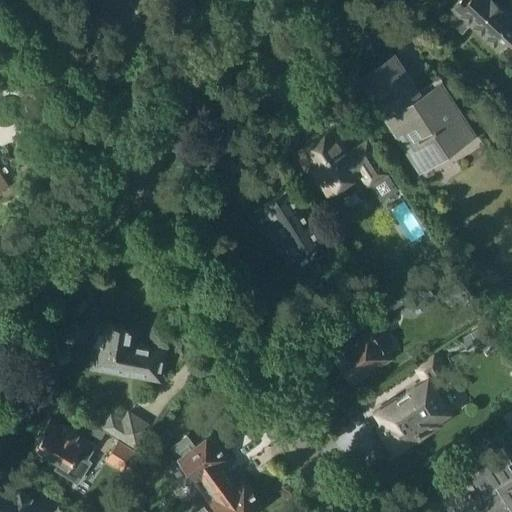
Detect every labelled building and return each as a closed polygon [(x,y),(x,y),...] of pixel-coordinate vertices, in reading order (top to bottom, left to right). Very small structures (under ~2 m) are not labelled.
[(454,8),(445,16),(461,31),(470,23),(497,48),(511,63),(511,0),(507,0),(501,7),(493,0),(457,0),(452,6),(454,8)] [(416,100),(390,59),(362,77),(422,170),(472,137),(439,85),(416,100)] [(329,193),(330,192),(335,199),(351,188),(346,181),(359,173),(368,187),(370,186),(380,200),(397,190),(386,172),(366,142),(345,156),(341,149),(342,148),(330,130),(301,150),(306,157),(302,160),(318,184),(322,182),(329,193)] [(263,204),(275,222),(268,227),(290,261),(323,239),(312,223),(309,225),(286,190),(263,204)] [(410,283),(390,297),(396,307),(408,299),(413,307),(416,312),(426,306),(423,300),(434,293),(423,275),(410,283)] [(350,339),(331,351),(351,381),(390,355),(370,325),(382,318),(375,306),(342,327),(350,339)] [(490,317),(461,336),(467,345),(477,338),(482,344),(500,332),(490,317)] [(135,329),(100,322),(92,366),(158,377),(163,349),(132,344),(135,329)] [(422,378),(370,411),(376,422),(373,424),(392,454),(452,416),(435,389),(449,380),(432,354),(414,365),(422,378)] [(100,427),(119,439),(118,440),(135,451),(136,449),(138,450),(157,428),(128,409),(121,419),(110,412),(100,427)] [(49,420),(33,445),(57,460),(52,468),(75,482),(89,459),(85,457),(89,449),(93,443),(85,438),(60,423),(59,426),(49,420)] [(157,428),(138,450),(148,457),(164,432),(157,428)] [(178,457),(169,463),(177,475),(181,480),(189,473),(194,480),(192,481),(202,494),(227,476),(218,465),(230,456),(213,433),(197,445),(188,433),(170,446),(178,457)] [(135,451),(118,440),(106,460),(123,470),(135,451)] [(464,472),(440,488),(454,511),(471,499),(479,511),(511,511),(511,466),(509,463),(511,461),(503,448),(465,473),(464,472)] [(227,476),(202,494),(211,507),(213,506),(217,511),(248,511),(262,502),(246,478),(234,487),(227,476)] [(3,482),(0,486),(0,511),(44,511),(35,506),(38,502),(18,489),(17,490),(3,482)]
